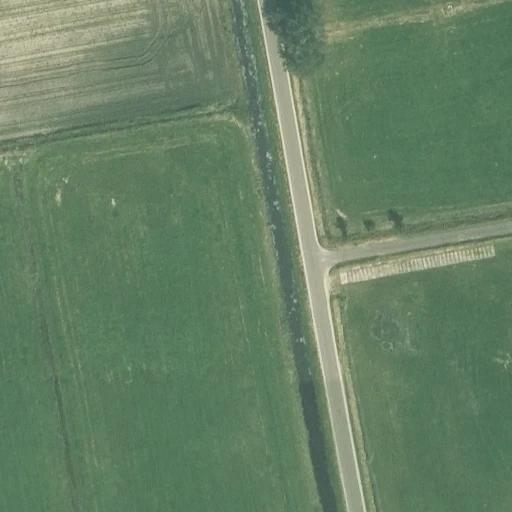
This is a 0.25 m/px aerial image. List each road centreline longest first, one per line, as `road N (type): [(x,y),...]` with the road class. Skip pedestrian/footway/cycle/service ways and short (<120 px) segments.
road 1 (unclassified): [(356,511),(263,0)]
road 2 (unknown): [(309,253),(511,223)]
